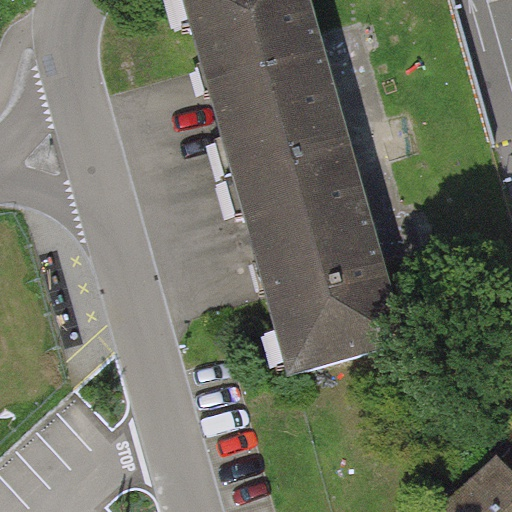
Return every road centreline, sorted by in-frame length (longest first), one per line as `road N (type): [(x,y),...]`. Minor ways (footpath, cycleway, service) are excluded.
road 1 (residential): [(120,235),(195,511)]
road 2 (residential): [(77,73),(120,235)]
road 3 (residential): [(0,184),(65,200),(120,235)]
